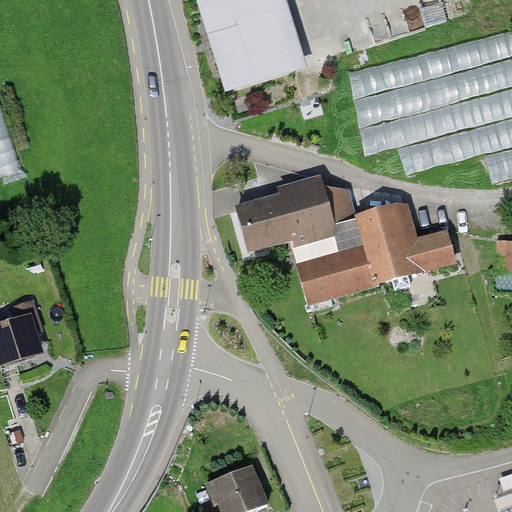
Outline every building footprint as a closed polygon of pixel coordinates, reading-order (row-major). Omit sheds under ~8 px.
[(279,0),(189,0),(184,2),(215,101),(302,74),(279,0)] [(511,28),(349,62),(368,154),(402,147),(407,172),(489,155),(493,174),(511,169),(511,28)] [(346,184),(232,217),(242,252),(349,223),(356,219),(346,184)] [(358,255),(291,274),(301,307),(450,264),(440,231),(409,240),(400,209),(349,223),(358,255)] [(511,245),(493,243),(490,271),(511,273),(511,245)] [(29,316),(0,325),(0,370),(42,357),(29,316)] [(251,465),(201,485),(211,511),(252,511),(267,506),(251,465)]
